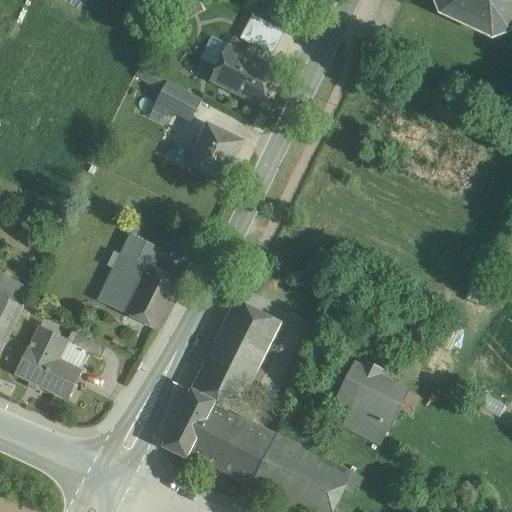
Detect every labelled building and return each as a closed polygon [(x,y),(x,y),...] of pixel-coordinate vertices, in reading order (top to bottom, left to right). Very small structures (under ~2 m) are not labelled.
[(511,0),(435,0),(439,10),(491,38),(511,30),(511,0)] [(240,38),(273,53),(284,29),(251,14),(240,38)] [(279,70),(229,44),(210,83),(260,108),(279,70)] [(168,82),(144,69),(140,78),(163,90),(168,82)] [(204,101),(168,82),(163,90),(157,101),(193,121),(204,101)] [(244,142),(209,124),(189,164),(224,182),(244,142)] [(181,162),(191,135),(169,127),(159,154),(181,162)] [(165,241),(135,228),(127,247),(156,261),(165,241)] [(156,261),(127,247),(106,293),(135,306),(156,261)] [(156,261),(135,306),(166,321),(187,275),(156,261)] [(33,285),(0,269),(0,295),(19,304),(23,306),(33,285)] [(0,343),(19,304),(0,295),(0,343)] [(237,419),(212,406),(214,402),(248,390),(281,323),(236,301),(164,447),(187,458),(189,454),(250,486),(275,434),(239,416),(237,419)] [(72,348),(38,331),(15,378),(65,403),(88,356),(72,348)] [(105,349),(78,336),(72,348),(88,356),(100,361),(105,349)] [(114,364),(120,351),(107,345),(101,358),(114,364)] [(361,368),(356,365),(338,401),(383,423),(399,391),(379,381),(384,373),(363,362),(361,368)] [(363,479),(275,434),(250,486),(301,511),(332,511),(335,508),(344,490),(355,495),(363,479)]
